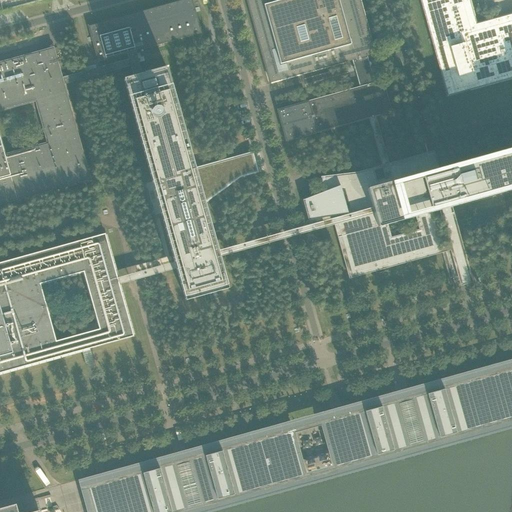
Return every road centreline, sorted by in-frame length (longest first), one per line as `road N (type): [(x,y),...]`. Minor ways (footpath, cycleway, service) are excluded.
road 1 (unclassified): [(222,0),(323,361)]
road 2 (unclassified): [(0,451),(323,361)]
road 3 (unclassified): [(323,361),(511,309)]
road 4 (unclassified): [(0,31),(117,0)]
